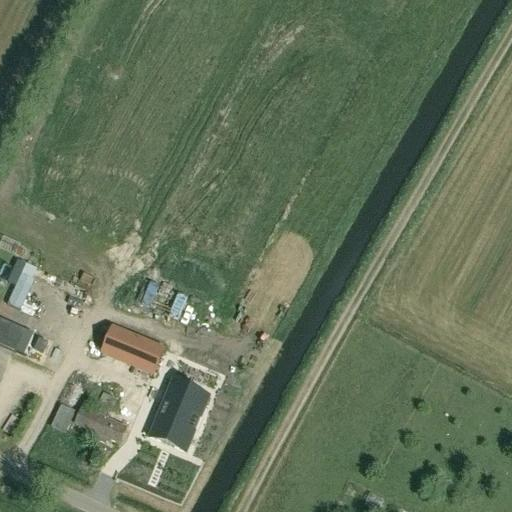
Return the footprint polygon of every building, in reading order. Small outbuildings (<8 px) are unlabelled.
[(33,282),(21,276),(7,306),(19,312),(33,282)] [(0,345),(13,352),(23,330),(0,319),(0,345)] [(164,352),(151,346),(125,335),(113,330),(102,356),(115,361),(141,372),(153,377),(164,352)] [(186,455),(209,400),(172,384),(149,439),(186,455)] [(126,430),(108,422),(116,402),(103,396),(102,398),(96,396),(92,406),(97,408),(93,416),(82,411),(75,428),(119,446),(126,430)] [(65,436),(75,413),(60,406),(50,429),(65,436)]
